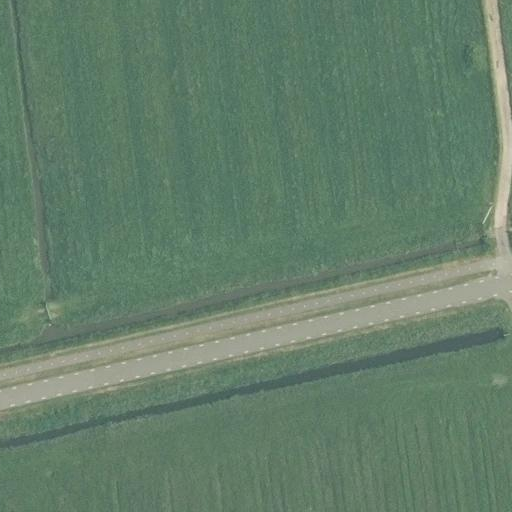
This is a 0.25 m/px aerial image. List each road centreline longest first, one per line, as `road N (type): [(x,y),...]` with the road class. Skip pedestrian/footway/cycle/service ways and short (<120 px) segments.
road 1 (tertiary): [(0,399),(511,282)]
road 2 (track): [(489,0),(505,132),(498,226),(511,278)]
